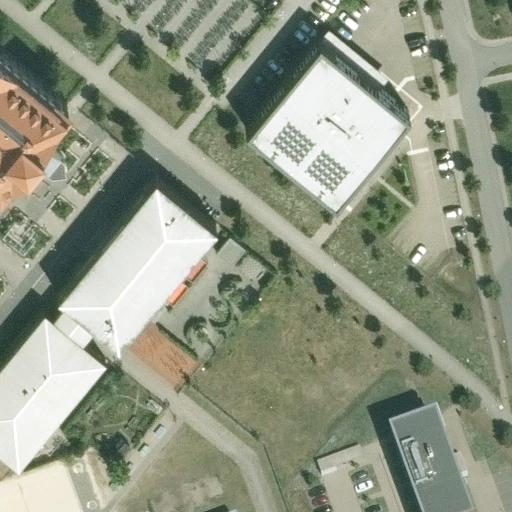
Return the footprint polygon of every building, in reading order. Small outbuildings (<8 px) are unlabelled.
[(409,107),(319,35),(245,127),(334,199),(361,166),(409,107)] [(0,54),(0,195),(32,158),(52,175),(66,159),(44,141),(69,112),(0,54)] [(215,226),(153,175),(55,294),(63,300),(53,312),(45,306),(3,357),(0,354),(0,448),(18,463),(106,355),(83,337),(84,332),(92,326),(116,346),(215,226)] [(215,249),(229,262),(243,247),(228,234),(215,249)] [(471,511),(456,471),(440,425),(394,442),(420,511),(471,511)]
